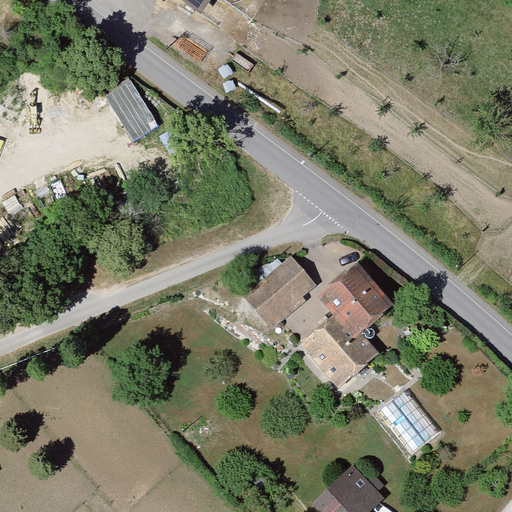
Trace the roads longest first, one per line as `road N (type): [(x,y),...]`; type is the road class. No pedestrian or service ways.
road 1 (residential): [(330,201),(310,223),(0,351)]
road 2 (unclassified): [(62,0),(330,201)]
road 3 (unclassified): [(330,201),(511,352)]
